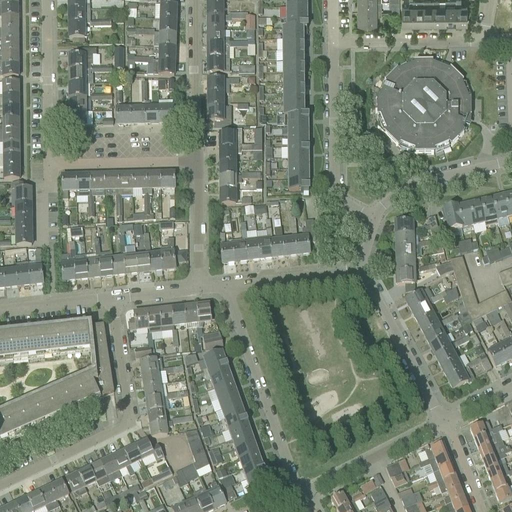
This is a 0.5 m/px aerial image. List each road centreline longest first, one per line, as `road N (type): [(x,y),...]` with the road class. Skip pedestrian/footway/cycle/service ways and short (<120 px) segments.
road 1 (residential): [(0,484),(124,422),(109,299)]
road 2 (unclassified): [(299,496),(225,287)]
road 3 (residential): [(332,44),(332,189),(374,219)]
road 4 (residential): [(443,422),(359,271)]
road 5 (unclassified): [(46,0),(48,164)]
road 6 (residential): [(196,163),(192,0)]
road 7 (residential): [(299,496),(443,422)]
road 8 (unclassified): [(374,219),(409,185),(511,161)]
road 9 (residential): [(332,44),(482,42)]
road 10 (unclassified): [(48,164),(196,163)]
road 11 (unclassified): [(225,287),(359,271)]
road 12 (unclassified): [(198,289),(196,163)]
